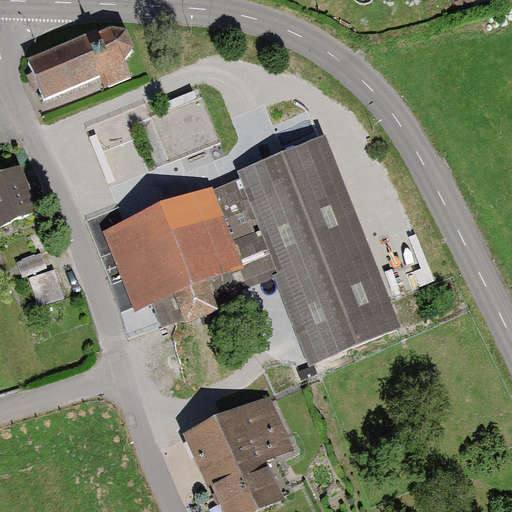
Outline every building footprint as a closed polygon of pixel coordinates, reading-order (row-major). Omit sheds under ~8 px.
[(114,34),(33,67),(47,102),(107,77),(111,87),(131,78),(128,69),(135,52),(127,36),(114,34)] [(105,235),(136,313),(176,298),(187,326),(219,313),(213,298),(275,273),(312,366),(400,332),(327,144),(243,177),(246,183),(213,196),(212,193),(105,235)] [(0,230),(36,216),(27,193),(18,173),(0,180),(0,230)] [(42,254),(16,264),(22,281),(49,270),(42,254)] [(67,300),(57,270),(28,280),(38,309),(67,300)] [(271,401),(185,440),(208,490),(212,488),(223,511),(270,511),(285,505),(266,463),(294,450),(271,401)]
